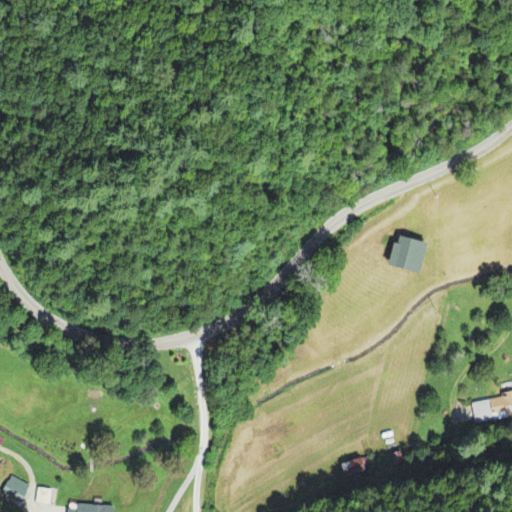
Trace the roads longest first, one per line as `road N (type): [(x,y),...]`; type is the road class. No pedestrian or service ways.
road 1 (residential): [(0,261),(17,291),(69,331),(128,345),(191,338),(267,293),(349,210),(478,151),(511,125)]
road 2 (residential): [(191,338),(202,435),(195,511)]
